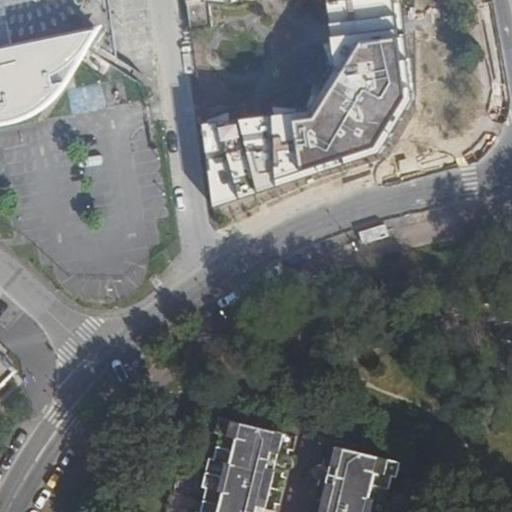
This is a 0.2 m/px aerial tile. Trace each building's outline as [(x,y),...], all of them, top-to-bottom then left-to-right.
[(0,0),(0,124),(6,123),(18,120),(30,115),(41,108),(48,103),(55,97),(61,90),(65,82),(54,84),(52,76),(62,70),(72,62),(81,53),(88,43),(94,33),(0,50),(0,0)] [(189,0),(190,1),(198,0),(325,0),(334,71),(311,110),(203,122),(211,211),(382,154),(415,100),(399,0),(189,0)] [(0,353),(0,380),(13,366),(0,353)] [(276,430),(220,416),(217,430),(221,432),(215,457),(211,456),(204,483),(208,484),(202,509),(197,509),(196,511),(249,511),(252,502),(259,504),(269,465),(262,463),(266,449),(272,449),(276,430)] [(400,461),(344,447),(338,467),(347,468),(342,484),(334,483),(326,511),(387,511),(391,500),(386,499),(393,475),(396,476),(400,461)]
